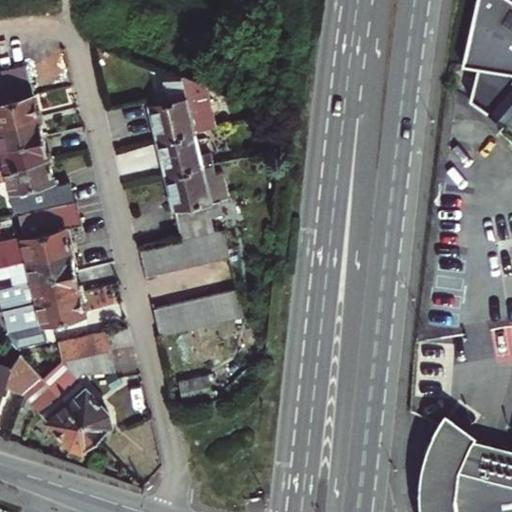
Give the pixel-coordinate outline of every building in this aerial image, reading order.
[(511,1),(509,0),(477,0),(464,66),(477,68),(511,73),(511,1)] [(31,68),(24,69),(27,82),(30,95),(37,93),(31,68)] [(506,124),(511,117),(511,73),(477,68),(469,101),(506,124)] [(24,69),(0,70),(0,106),(31,99),(30,95),(27,82),(24,69)] [(187,93),(145,102),(149,120),(153,138),(200,128),(218,124),(210,86),(184,76),(187,93)] [(223,116),(247,115),(246,91),(222,91),(223,116)] [(34,110),(31,99),(0,106),(0,129),(36,120),(34,110)] [(39,133),(36,120),(0,129),(0,150),(41,141),(39,133)] [(208,162),(200,128),(153,138),(157,154),(161,173),(208,162)] [(44,152),(41,141),(0,150),(0,172),(46,161),(44,152)] [(49,172),(46,161),(0,172),(0,183),(7,182),(9,193),(7,193),(13,219),(17,218),(73,204),(68,185),(53,189),(49,172)] [(210,175),(208,162),(161,173),(165,191),(171,222),(218,211),(216,199),(222,197),(217,174),(210,175)] [(0,247),(0,269),(68,255),(65,243),(63,231),(80,227),(75,204),(73,204),(17,218),(23,242),(0,247)] [(220,217),(218,211),(171,222),(172,228),(208,219),(220,217)] [(151,247),(165,244),(178,242),(192,239),(206,236),(218,233),(218,229),(211,230),(208,219),(172,228),(175,237),(135,246),(136,251),(151,247)] [(211,260),(224,257),(218,233),(206,236),(211,260)] [(197,263),(211,260),(206,236),(192,239),(197,263)] [(197,263),(192,239),(178,242),(183,266),(197,263)] [(183,266),(178,242),(165,244),(170,269),(183,266)] [(170,269),(165,244),(151,247),(156,272),(170,269)] [(141,275),(156,272),(151,247),(136,251),(141,275)] [(0,281),(13,279),(15,289),(73,276),(70,265),(68,255),(0,269),(0,281)] [(0,292),(0,308),(1,314),(78,296),(76,287),(73,276),(15,289),(0,292)] [(237,317),(231,288),(218,291),(224,320),(237,317)] [(211,323),(224,320),(218,291),(204,294),(211,323)] [(211,323),(204,294),(190,297),(196,326),(211,323)] [(78,296),(1,314),(6,336),(14,353),(43,346),(39,329),(83,319),(78,296)] [(196,326),(190,297),(177,300),(183,329),(196,326)] [(183,329),(177,300),(163,303),(170,333),(183,329)] [(156,336),(170,333),(163,303),(149,306),(156,336)] [(57,345),(61,365),(114,356),(109,335),(57,345)] [(0,339),(0,338),(0,402),(4,391),(24,399),(42,382),(14,353),(0,339)] [(82,378),(117,375),(114,356),(61,365),(42,382),(93,441),(102,433),(106,430),(105,416),(77,383),(82,378)] [(203,390),(200,373),(174,379),(178,395),(203,390)] [(81,452),(93,441),(42,382),(24,399),(69,449),(76,451),(81,452)] [(511,511),(511,495),(427,475),(424,498),(423,511),(511,511)]
